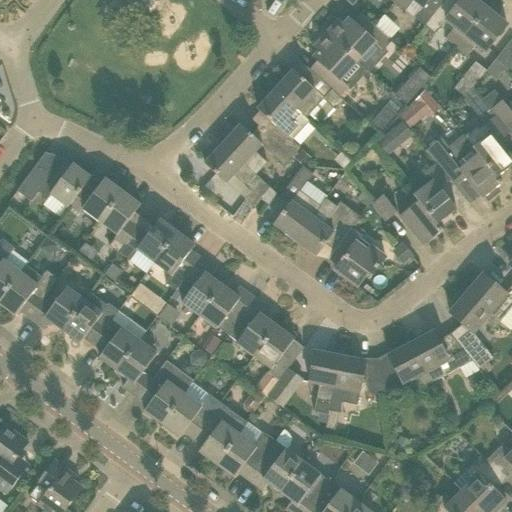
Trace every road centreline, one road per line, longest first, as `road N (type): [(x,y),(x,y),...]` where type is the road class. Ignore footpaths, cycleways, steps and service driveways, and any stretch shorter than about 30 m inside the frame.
road 1 (residential): [(511,215),(392,311),(357,320),(149,172)]
road 2 (residential): [(149,172),(279,37)]
road 3 (residential): [(0,363),(138,465)]
road 4 (residential): [(149,172),(32,117)]
